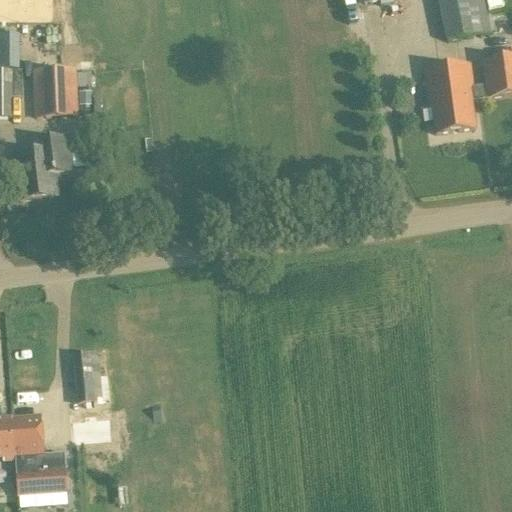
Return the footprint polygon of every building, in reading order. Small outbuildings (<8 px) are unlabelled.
[(436,0),(445,43),(491,34),(483,0),(436,0)] [(0,35),(0,70),(21,71),(21,36),(0,35)] [(474,95),(475,103),(511,98),(511,61),(484,65),(487,88),(474,90),(475,95),(474,95)] [(475,95),(474,90),(473,90),(470,67),(424,73),(429,110),(432,109),(436,137),(476,131),(472,104),(475,103),(474,95),(475,95)] [(34,121),(78,120),(76,72),(33,73),(34,121)] [(0,120),(12,120),(12,101),(12,73),(0,73),(0,120)] [(20,204),(59,199),(57,177),(73,175),(69,142),(39,145),(41,155),(14,158),(20,204)] [(79,407),(102,405),(97,357),(73,360),(79,407)] [(0,460),(4,460),(4,464),(14,463),(17,499),(67,495),(64,457),(41,459),(38,418),(6,420),(7,424),(0,424),(0,460)]
